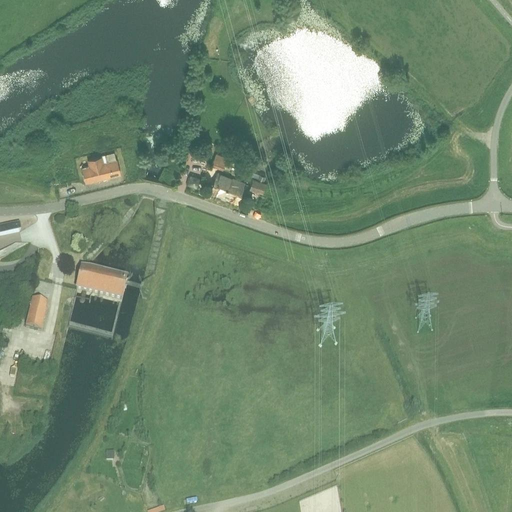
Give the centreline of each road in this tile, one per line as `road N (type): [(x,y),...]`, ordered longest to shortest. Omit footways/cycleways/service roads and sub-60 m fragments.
road 1 (tertiary): [(139,186),(324,243),(366,238),(450,209),(493,206)]
road 2 (unclassified): [(511,413),(444,418),(270,490),(189,511)]
road 3 (tertiary): [(139,186),(0,211)]
